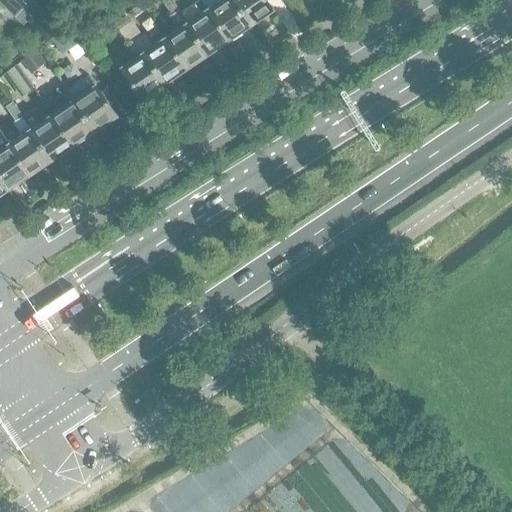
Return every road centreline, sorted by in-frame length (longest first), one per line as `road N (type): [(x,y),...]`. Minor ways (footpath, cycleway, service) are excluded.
road 1 (primary): [(511,23),(197,217),(5,347)]
road 2 (unclassified): [(86,468),(511,158)]
road 3 (tertiary): [(441,0),(0,275)]
road 4 (motorway): [(147,348),(511,101)]
